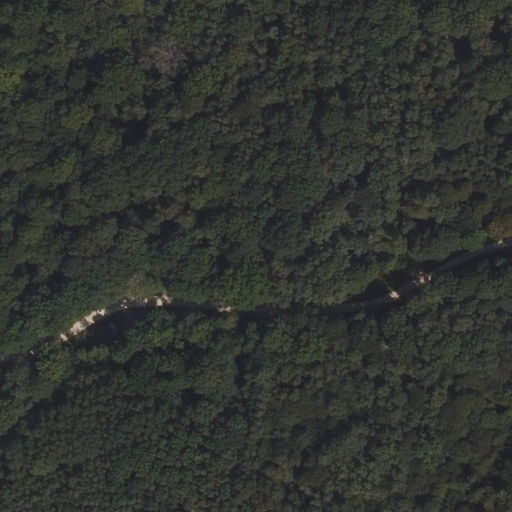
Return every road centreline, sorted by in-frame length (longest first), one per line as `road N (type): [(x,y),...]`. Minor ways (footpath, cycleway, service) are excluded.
road 1 (track): [(0,360),(135,301),(238,311),(372,303),(511,242)]
road 2 (track): [(168,302),(104,181),(96,66),(51,0)]
road 3 (track): [(217,511),(251,409),(238,311)]
